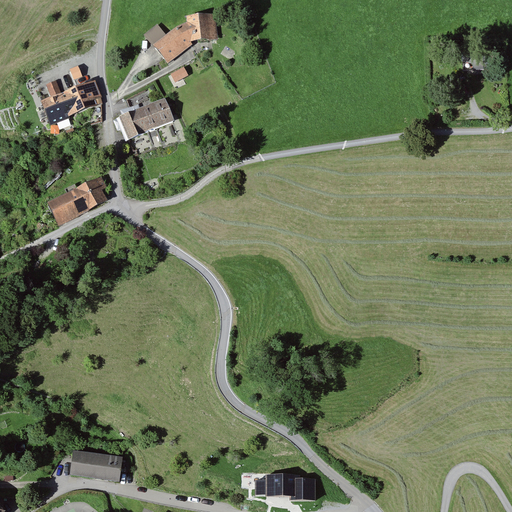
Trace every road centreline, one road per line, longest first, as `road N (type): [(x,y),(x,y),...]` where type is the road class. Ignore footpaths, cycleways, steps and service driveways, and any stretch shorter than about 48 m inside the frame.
road 1 (track): [(511,128),(261,158),(234,164),(186,196),(119,203)]
road 2 (track): [(119,203),(0,261)]
